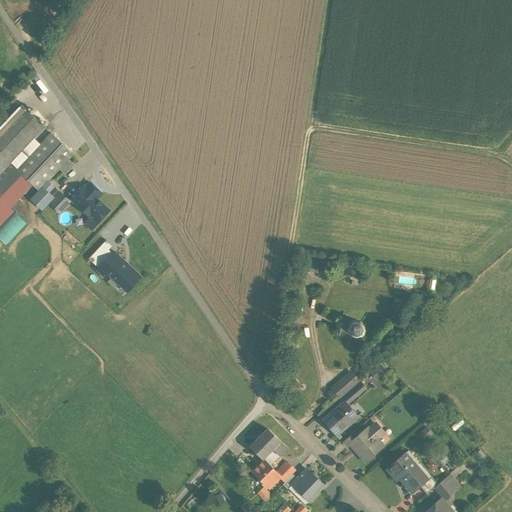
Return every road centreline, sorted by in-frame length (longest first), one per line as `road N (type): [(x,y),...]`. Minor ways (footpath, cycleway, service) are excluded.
road 1 (track): [(328,0),(268,403)]
road 2 (residential): [(173,511),(268,403),(359,497)]
road 3 (track): [(511,166),(491,156),(307,132)]
road 4 (track): [(0,403),(89,511)]
